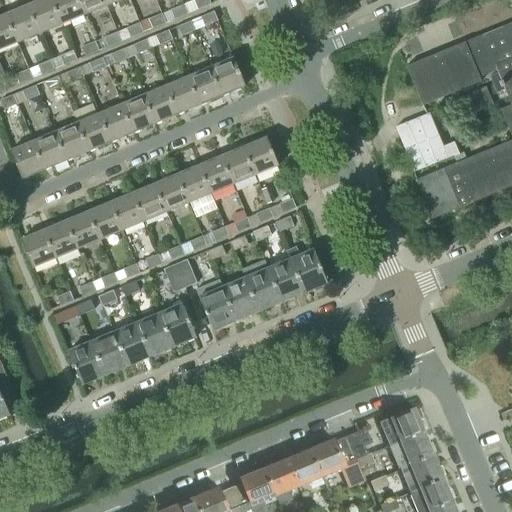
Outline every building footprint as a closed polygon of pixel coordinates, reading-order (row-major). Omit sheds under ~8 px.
[(39,33),(61,24),(51,0),(39,0),(28,5),(39,33)] [(51,0),(61,24),(84,14),(77,0),(51,0)] [(103,0),(77,0),(84,14),(106,5),(103,0)] [(208,0),(193,0),(194,0),(198,9),(210,4),(208,0)] [(183,4),(170,10),(174,19),(187,13),(183,4)] [(17,42),(39,33),(28,5),(5,14),(17,42)] [(213,11),(200,16),(204,25),(217,20),(213,11)] [(161,13),(148,19),(152,28),(165,23),(161,13)] [(0,49),(17,42),(5,14),(0,16),(0,49)] [(190,21),(177,26),(181,35),(194,30),(190,21)] [(139,22),(126,28),(130,37),(143,31),(139,22)] [(428,113),(395,127),(413,171),(452,155),(453,157),(455,163),(415,180),(431,219),(511,185),(511,22),(405,66),(418,97),(421,105),(482,80),(481,76),(496,70),(497,73),(488,76),(495,93),(504,89),(511,108),(511,139),(465,159),(462,152),(458,154),(453,142),(442,146),(439,139),(428,113)] [(167,30),(155,35),(159,44),(171,39),(167,30)] [(117,31),(104,37),(107,46),(121,41),(117,31)] [(146,39),(133,44),(137,53),(150,48),(146,39)] [(95,41),(81,46),(85,56),(99,50),(95,41)] [(124,48),(111,54),(114,63),(128,57),(124,48)] [(72,50),(60,55),(63,65),(76,59),(72,50)] [(102,58),(88,63),(92,72),(105,67),(102,58)] [(221,95),(244,86),(233,58),(210,67),(221,95)] [(51,59),(37,65),(41,74),(54,68),(51,59)] [(79,67),(66,72),(70,81),(83,76),(79,67)] [(199,104),(221,95),(210,67),(188,77),(199,104)] [(28,69),(15,74),(19,83),(32,78),(28,69)] [(57,76),(44,81),(48,91),(61,85),(57,76)] [(0,78),(0,91),(9,88),(5,79),(4,77),(0,78)] [(177,114),(199,104),(188,77),(165,86),(177,114)] [(35,86),(22,91),(26,100),(39,95),(35,86)] [(155,123),(177,114),(165,86),(143,95),(155,123)] [(13,94),(0,99),(4,109),(17,104),(13,94)] [(133,132),(155,123),(143,95),(121,104),(133,132)] [(110,141),(133,132),(121,104),(99,114),(110,141)] [(88,151),(110,141),(99,114),(77,123),(88,151)] [(66,160),(88,151),(77,123),(54,132),(66,160)] [(44,169),(66,160),(54,132),(32,141),(44,169)] [(255,175),(277,165),(266,137),(243,147),(255,175)] [(32,141),(9,151),(21,179),(44,169),(32,141)] [(232,184),(255,175),(243,147),(221,156),(232,184)] [(210,193),(232,184),(221,156),(198,165),(210,193)] [(188,203),(210,193),(198,165),(176,174),(188,203)] [(166,212),(188,203),(176,174),(154,184),(166,212)] [(144,221),(166,212),(154,184),(132,193),(144,221)] [(266,187),(261,189),(267,204),(272,201),(266,187)] [(121,230),(144,221),(132,193),(110,202),(121,230)] [(291,199),(279,204),(282,213),(295,208),(291,199)] [(110,202),(88,211),(99,239),(121,230),(110,202)] [(259,223),(272,218),(268,208),(255,214),(259,223)] [(77,249),(99,239),(88,211),(65,221),(77,249)] [(289,216),(274,222),(278,232),(293,225),(289,216)] [(237,232),(250,227),(246,217),(233,223),(237,232)] [(55,258),(77,249),(65,221),(43,230),(55,258)] [(256,241),(270,235),(266,226),(252,232),(256,241)] [(215,241),(228,236),(224,227),(211,232),(215,241)] [(43,230),(20,239),(32,268),(55,258),(43,230)] [(232,251),(248,244),(244,235),(229,242),(232,251)] [(206,245),(202,236),(180,245),(184,254),(206,245)] [(161,264),(184,254),(180,245),(157,254),(161,264)] [(210,260),(225,254),(221,245),(206,251),(210,260)] [(286,251),(289,259),(303,292),(327,283),(313,249),(298,255),(295,247),(286,251)] [(157,254),(144,260),(148,269),(161,264),(157,254)] [(197,283),(187,259),(175,264),(185,288),(197,283)] [(303,292),(289,259),(267,268),(281,302),(303,292)] [(244,277),(258,311),(281,302),(267,268),(263,260),(240,269),(244,278),(244,277)] [(126,278),(139,273),(135,264),(113,273),(117,282),(117,281),(126,277),(126,278)] [(163,269),(173,293),(185,288),(175,264),(163,269)] [(113,273),(100,278),(104,287),(117,282),(113,273)] [(258,311),(244,277),(244,278),(221,287),(235,321),(258,311)] [(195,289),(198,297),(212,330),(235,321),(221,287),(218,280),(195,289)] [(124,296),(139,290),(135,281),(120,287),(124,296)] [(82,297),(95,291),(91,282),(78,288),(82,297)] [(116,299),(112,290),(97,296),(101,306),(116,299)] [(73,301),(69,291),(56,297),(60,306),(73,301)] [(79,315),(94,309),(90,300),(75,306),(79,315)] [(195,337),(181,303),(158,313),(172,347),(195,337)] [(55,324),(70,318),(66,308),(52,314),(55,324)] [(172,347),(158,313),(135,323),(149,356),(172,347)] [(149,356),(135,323),(112,332),(126,366),(149,356)] [(126,366),(112,332),(90,342),(103,375),(126,366)] [(67,351),(81,385),(103,375),(90,342),(67,351)] [(0,418),(9,414),(8,413),(19,409),(0,363),(0,418)] [(381,424),(390,447),(401,443),(425,432),(415,409),(381,424)] [(373,445),(367,430),(347,438),(357,461),(372,455),(368,456),(365,449),(373,445)] [(411,466),(435,456),(425,432),(401,443),(411,466)] [(366,483),(360,470),(357,461),(347,438),(336,442),(335,441),(311,451),(323,479),(342,471),(350,490),(366,483)] [(323,479),(311,451),(288,461),(300,489),(323,479)] [(375,464),(372,455),(357,461),(360,470),(375,464)] [(411,466),(401,470),(411,493),(444,479),(435,456),(411,466)] [(288,461),(265,471),(276,499),(277,498),(280,505),(294,499),(291,492),(300,489),(288,461)] [(276,499),(265,471),(242,480),(244,485),(232,490),(241,511),(268,511),(265,503),(276,499)] [(375,492),(389,486),(385,477),(371,483),(375,492)] [(432,511),(454,503),(444,479),(411,493),(418,511),(432,511)] [(241,511),(232,490),(222,494),(220,489),(196,499),(200,511),(241,511)] [(200,511),(196,499),(173,509),(174,511),(200,511)] [(382,511),(393,511),(399,509),(395,500),(381,506),(382,511)] [(458,511),(454,503),(432,511),(458,511)]
